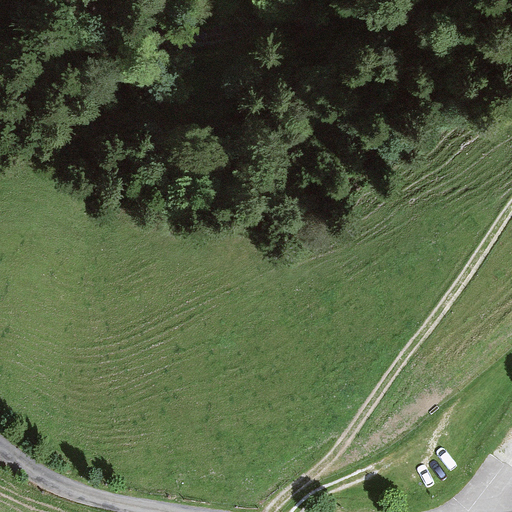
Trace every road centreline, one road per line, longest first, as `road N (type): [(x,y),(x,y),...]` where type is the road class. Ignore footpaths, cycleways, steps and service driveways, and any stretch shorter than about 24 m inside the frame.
road 1 (track): [(269,511),(343,445),(511,207)]
road 2 (track): [(76,0),(125,33),(170,42),(229,35),(297,0)]
road 3 (unclassified): [(0,447),(75,488),(173,511)]
